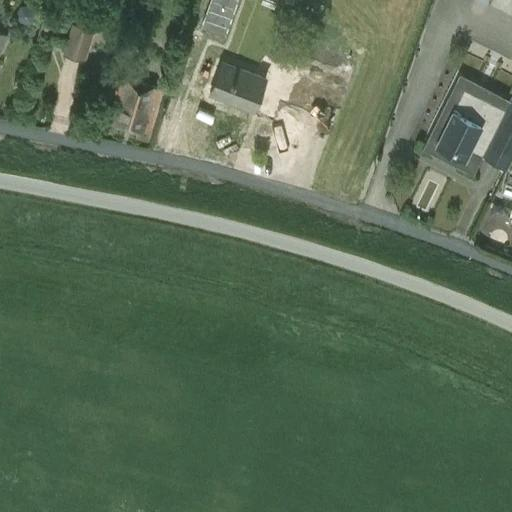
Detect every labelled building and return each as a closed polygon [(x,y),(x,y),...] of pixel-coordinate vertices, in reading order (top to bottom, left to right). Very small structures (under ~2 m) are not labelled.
[(86,60),(96,29),(73,23),(64,54),(86,60)] [(0,50),(8,33),(0,29),(0,50)] [(291,52),(268,117),(317,135),(340,69),(291,52)] [(222,59),(210,92),(253,108),(265,76),(222,59)] [(148,130),(161,86),(121,74),(107,118),(148,130)] [(511,94),(506,107),(463,86),(437,140),(465,154),(471,141),(486,148),(483,153),(509,165),(511,158),(511,94)] [(192,149),(197,103),(174,100),(169,146),(192,149)] [(505,207),(494,203),(491,213),(497,216),(502,213),(505,207)]
